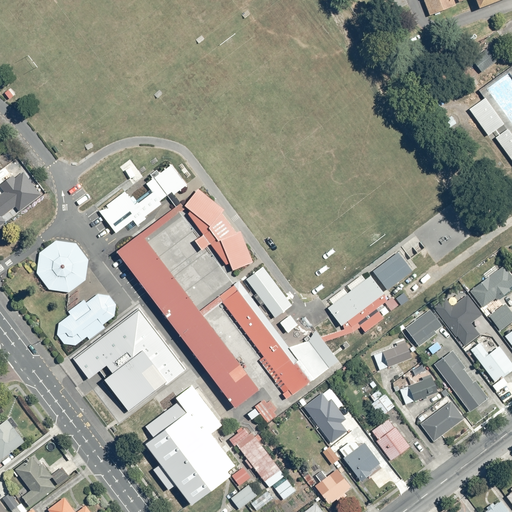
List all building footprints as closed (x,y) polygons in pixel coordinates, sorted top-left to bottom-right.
[(412,0),(420,18),(464,1),(467,8),(491,0),(412,0)] [(499,121),(480,94),(462,107),(481,134),(499,121)] [(511,168),(511,143),(500,127),(486,137),(510,170),(511,168)] [(101,203),(117,223),(135,208),(140,214),(164,195),(161,192),(187,172),(171,152),(146,172),(150,178),(136,190),(129,181),(101,203)] [(17,159),(5,169),(11,176),(23,166),(17,159)] [(254,246),(206,181),(186,196),(234,260),(254,246)] [(0,223),(11,216),(0,201),(0,223)] [(138,220),(114,237),(233,397),(257,379),(138,220)] [(40,243),(37,262),(51,279),(73,280),(89,267),(91,250),(76,232),(57,229),(40,243)] [(425,248),(415,235),(400,247),(411,259),(425,248)] [(293,291),(263,250),(242,265),(273,306),(293,291)] [(370,261),(325,295),(339,313),(347,307),(353,315),(359,310),(367,319),(386,304),(380,297),(391,289),(370,261)] [(500,298),(509,291),(511,289),(511,275),(504,265),(497,270),(493,265),(483,272),(487,277),(469,290),(483,309),(484,308),(508,340),(511,336),(511,310),(506,303),(504,304),(500,298)] [(222,288),(292,383),(340,349),(318,321),(310,327),(304,326),(284,338),(239,275),(222,288)] [(60,310),(58,323),(66,332),(77,333),(118,303),(119,293),(112,282),(99,282),(60,310)] [(466,297),(441,318),(463,346),(480,333),(470,321),(480,314),(466,297)] [(297,313),(287,300),(276,308),(286,321),(297,313)] [(437,322),(428,310),(405,328),(419,347),(443,329),(437,322)] [(115,402),(174,359),(147,322),(88,366),(115,402)] [(511,381),(508,384),(503,376),(511,369),(511,362),(500,345),(489,353),(480,341),(470,349),(495,382),(491,385),(504,402),(511,396),(511,381)] [(412,359),(407,343),(373,353),(379,370),(412,359)] [(490,399),(454,350),(435,364),(470,413),(490,399)] [(438,391),(432,376),(400,389),(406,404),(415,401),(438,391)] [(224,413),(199,380),(190,387),(214,420),(224,413)] [(395,407),(380,387),(369,395),(374,402),(372,404),(381,416),(395,407)] [(345,409),(332,390),(320,399),(333,418),(345,409)] [(229,460),(181,396),(139,427),(187,491),(229,460)] [(464,418),(450,400),(420,424),(434,442),(464,418)] [(285,464),(245,410),(229,422),(269,475),(285,464)] [(410,447),(389,418),(372,431),(379,440),(377,441),(391,461),(410,447)] [(8,419),(0,425),(0,461),(25,442),(8,419)] [(383,467),(359,435),(338,450),(361,482),(383,467)] [(340,460),(330,447),(323,452),(332,465),(340,460)] [(56,483),(59,486),(72,476),(58,459),(47,469),(35,455),(15,471),(31,490),(22,497),(30,508),(56,487),(54,485),(56,483)] [(298,482),(288,469),(276,478),(286,491),(298,482)] [(315,486),(329,504),(336,498),(339,502),(347,496),(344,492),(351,487),(337,469),(326,477),(321,470),(315,475),(320,482),(315,486)] [(258,484),(249,473),(231,487),(240,498),(258,484)] [(273,498),(267,490),(250,502),(256,511),(273,498)] [(24,511),(25,511),(11,493),(3,499),(12,511),(24,511)] [(322,511),(325,511),(311,494),(287,511),(322,511)] [(90,511),(86,506),(78,511),(75,511),(64,497),(48,510),(49,511),(90,511)] [(256,511),(243,500),(231,511),(256,511)] [(509,511),(501,500),(495,505),(493,503),(486,508),(488,510),(484,511),(509,511)]
